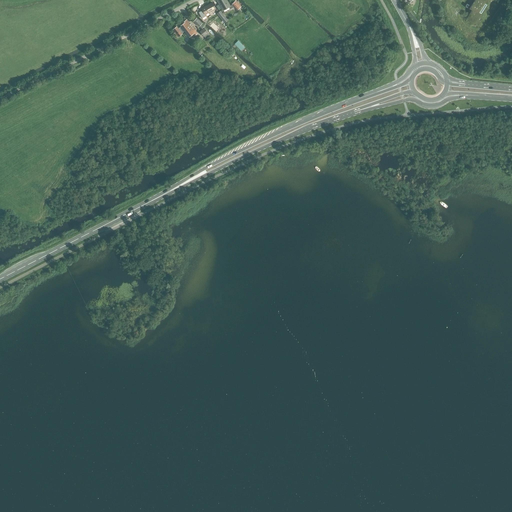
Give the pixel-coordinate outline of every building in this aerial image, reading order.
[(231,7),(226,0),(219,0),(218,1),(224,11),(229,8),(231,10),(235,8),(238,10),(241,7),(236,2),(233,5),(233,6),(231,7)] [(466,19),(471,22),(476,24),(481,23),(486,18),(492,9),(494,4),(494,0),(474,0),(471,7),(467,4),(465,6),(472,11),(466,19)] [(504,1),(502,3),(489,23),(490,23),(504,1)] [(511,6),(504,1),(490,23),(498,29),(507,14),(508,13),(510,9),(511,8),(511,6)] [(216,9),(213,3),(203,9),(204,11),(200,13),(203,19),(207,17),(206,15),(216,9)] [(202,23),(197,18),(193,22),(199,27),(202,23)] [(191,25),(188,21),(184,23),(185,24),(182,26),(183,27),(180,29),(178,27),(174,30),(176,33),(175,34),(178,38),(183,34),(183,33),(186,31),(190,37),(195,33),(189,26),(191,25)] [(204,27),(199,31),(204,37),(204,36),(205,38),(210,35),(208,33),(209,33),(204,27)] [(219,27),(215,30),(224,38),(226,35),(219,27)] [(245,47),(238,40),(233,46),(236,49),(237,47),(241,51),(245,47)]
